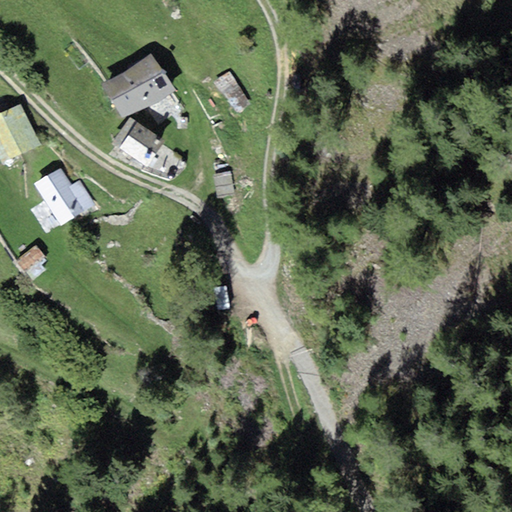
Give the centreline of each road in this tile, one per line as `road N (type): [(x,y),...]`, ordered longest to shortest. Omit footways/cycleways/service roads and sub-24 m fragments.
road 1 (track): [(0,63),(93,153),(193,200),(210,212),(241,265),(266,271),(275,250),(280,25),(266,0)]
road 2 (track): [(266,271),(374,511)]
road 3 (track): [(284,313),(332,511)]
road 4 (track): [(0,345),(132,425)]
